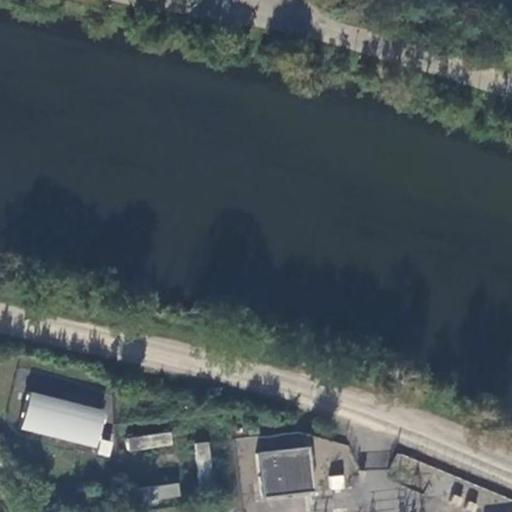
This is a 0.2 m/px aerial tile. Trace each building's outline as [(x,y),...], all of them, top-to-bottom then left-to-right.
[(29,394),(22,432),(99,445),(105,407),(29,394)] [(166,426),(124,431),(126,443),(168,437),(166,426)] [(211,477),(206,435),(195,437),(198,479),(211,477)] [(259,489),(306,484),(301,443),(254,448),(259,489)] [(175,476),(133,482),(136,495),(176,488),(175,476)]
